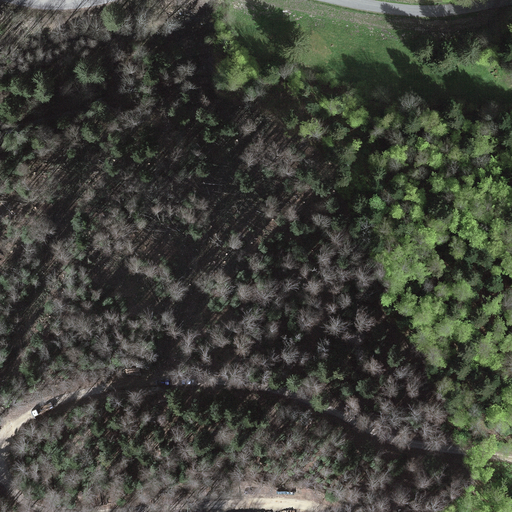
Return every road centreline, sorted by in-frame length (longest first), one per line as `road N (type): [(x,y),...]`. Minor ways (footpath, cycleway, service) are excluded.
road 1 (track): [(59,511),(17,494),(5,470),(7,437),(36,408),(105,385),(261,383),(400,439),(511,455)]
road 2 (track): [(340,511),(299,505),(152,511)]
road 3 (tertiary): [(503,0),(420,11),(342,0)]
